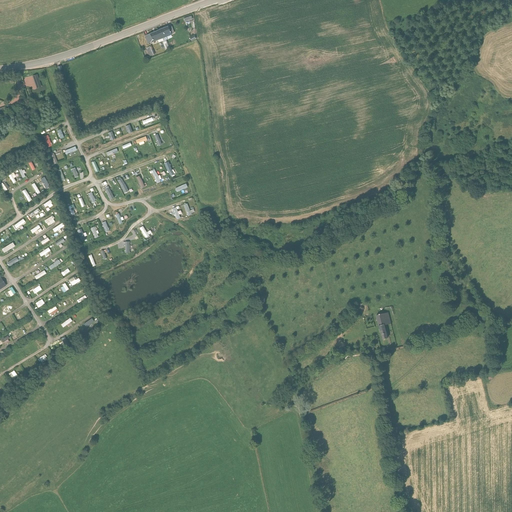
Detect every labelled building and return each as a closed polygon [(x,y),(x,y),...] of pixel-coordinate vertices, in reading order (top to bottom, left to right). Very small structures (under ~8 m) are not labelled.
[(171,26),(160,31),(163,38),(174,34),(171,26)] [(160,31),(146,36),(149,44),(163,38),(160,31)] [(152,46),(146,48),(150,56),(156,54),(152,46)] [(160,134),(156,135),(160,146),(164,144),(160,134)] [(49,147),(54,145),(49,135),(45,136),(49,147)] [(88,142),(90,146),(101,142),(99,137),(88,142)] [(68,154),(79,150),(78,146),(66,150),(68,154)] [(110,156),(120,152),(118,148),(108,152),(110,156)] [(97,173),(101,171),(97,161),(93,162),(97,173)] [(171,175),(175,173),(171,161),(166,163),(171,175)] [(157,169),(152,171),(157,182),(161,180),(157,169)] [(46,189),(52,186),(47,177),(43,179),(45,184),(44,185),(46,189)] [(124,178),(119,180),(125,192),(130,190),(124,178)] [(7,192),(11,188),(6,182),(2,186),(7,192)] [(177,191),(188,187),(187,183),(176,187),(177,191)] [(110,187),(106,189),(111,199),(115,197),(110,187)] [(30,201),(33,199),(27,189),(23,192),(30,201)] [(46,207),(49,205),(50,208),(54,205),(51,199),(44,204),(46,207)] [(68,206),(72,215),(78,212),(74,204),(68,206)] [(29,214),(31,217),(41,211),(39,208),(29,214)] [(15,225),(17,228),(26,222),(24,218),(15,225)] [(56,225),(61,234),(64,232),(59,223),(56,225)] [(34,235),(43,231),(40,225),(32,229),(34,235)] [(153,233),(151,229),(147,231),(144,225),(140,227),(146,237),(153,233)] [(58,246),(66,241),(64,237),(56,242),(58,246)] [(32,246),(26,248),(29,254),(34,251),(32,246)] [(50,247),(40,252),(42,256),(51,251),(50,247)] [(17,256),(8,262),(10,266),(20,259),(17,256)] [(60,259),(50,265),(52,269),(62,262),(60,259)] [(17,273),(27,267),(24,264),(15,270),(17,273)] [(45,269),(35,276),(38,279),(47,273),(45,269)] [(31,274),(26,277),(30,283),(35,280),(31,274)] [(80,278),(76,279),(75,277),(70,279),(72,285),(82,281),(80,278)] [(48,278),(43,281),(47,287),(52,284),(48,278)] [(66,282),(63,284),(64,286),(61,287),(65,292),(70,288),(66,282)] [(36,293),(43,289),(40,285),(33,290),(36,293)] [(11,289),(6,293),(9,297),(17,292),(13,286),(10,288),(11,289)] [(39,307),(46,302),(43,299),(36,304),(39,307)] [(2,307),(4,313),(7,311),(8,313),(10,312),(7,305),(2,307)] [(52,315),(60,311),(57,306),(49,310),(52,315)] [(383,323),(379,324),(382,338),(388,336),(384,323),(391,322),(388,311),(380,313),(383,323)] [(71,318),(62,325),(65,328),(74,321),(71,318)] [(93,319),(85,323),(86,327),(95,322),(93,319)] [(39,360),(42,364),(49,359),(46,355),(39,360)] [(10,374),(13,379),(18,376),(15,371),(10,374)]
